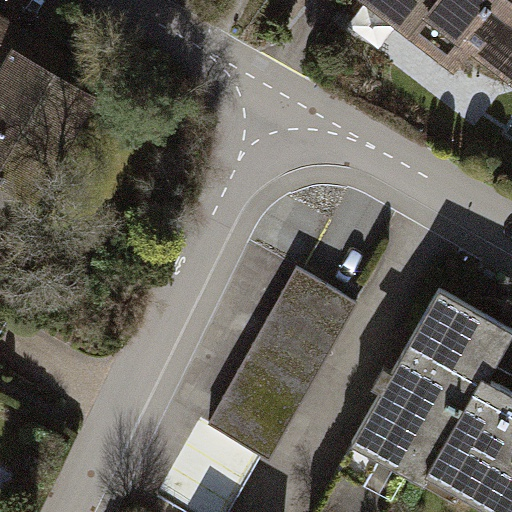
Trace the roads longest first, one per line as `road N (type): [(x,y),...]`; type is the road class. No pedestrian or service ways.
road 1 (residential): [(273,90),(67,511)]
road 2 (residential): [(511,227),(273,90)]
road 3 (residential): [(273,90),(113,0)]
